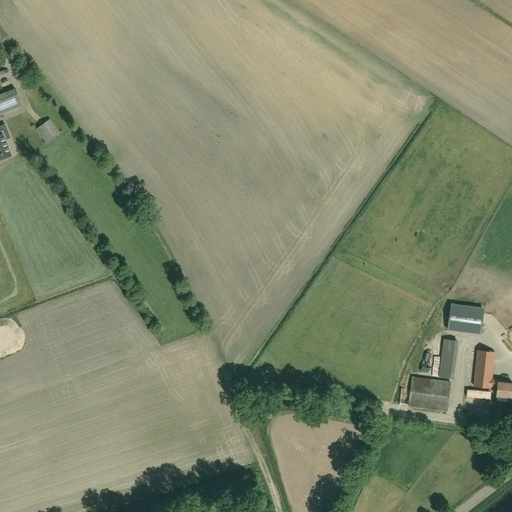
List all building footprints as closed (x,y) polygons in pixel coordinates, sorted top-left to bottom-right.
[(0,113),(22,105),(16,91),(0,97),(0,113)] [(38,132),(45,142),(56,134),(49,124),(38,132)] [(12,156),(12,155),(11,155),(5,140),(10,138),(5,125),(0,126),(0,160),(11,156),(12,156)] [(448,330),(480,334),(483,309),(451,305),(448,330)] [(443,377),(456,378),(462,340),(448,338),(443,377)] [(491,386),(492,379),(495,352),(478,350),(474,386),(491,388),(491,386)] [(412,377),(408,406),(447,411),(451,382),(412,377)] [(507,381),(492,379),(491,386),(497,387),(496,396),(511,397),(511,383),(507,383),(507,381)]
